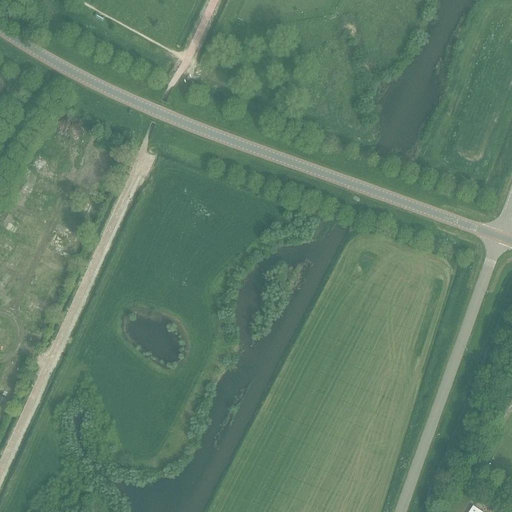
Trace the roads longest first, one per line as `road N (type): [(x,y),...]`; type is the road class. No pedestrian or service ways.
road 1 (tertiary): [(498,237),(165,115),(0,28)]
road 2 (unclassified): [(0,466),(166,94)]
road 3 (unclassified): [(400,511),(498,237)]
